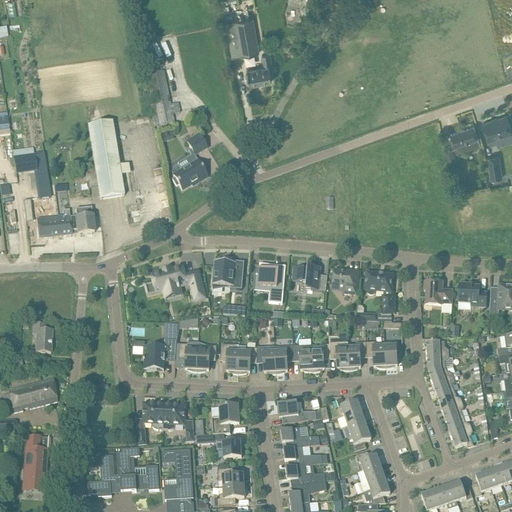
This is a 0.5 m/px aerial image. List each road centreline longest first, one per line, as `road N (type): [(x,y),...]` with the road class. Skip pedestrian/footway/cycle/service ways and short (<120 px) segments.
road 1 (residential): [(244,183),(511,90)]
road 2 (residential): [(255,391),(127,381),(111,264)]
road 3 (residential): [(64,508),(83,269)]
road 4 (residential): [(409,256),(203,241),(178,229)]
road 5 (residential): [(244,183),(349,0)]
road 6 (residential): [(416,382),(409,256)]
road 7 (residential): [(278,511),(255,391)]
